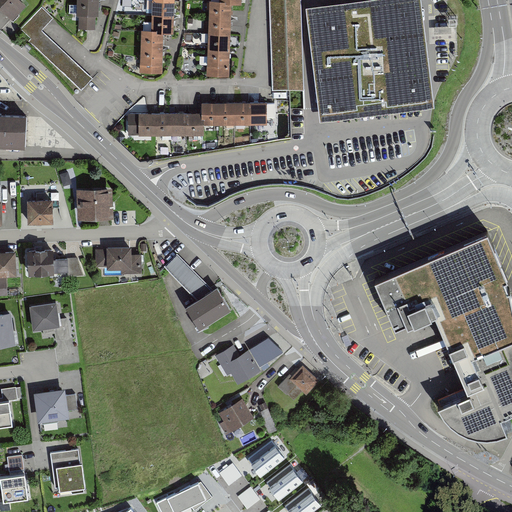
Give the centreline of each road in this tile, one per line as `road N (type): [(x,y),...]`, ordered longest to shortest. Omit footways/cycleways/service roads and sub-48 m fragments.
road 1 (secondary): [(318,341),(422,434),(498,480)]
road 2 (primary): [(398,196),(354,211),(275,196),(189,225)]
road 3 (trunk): [(499,13),(449,155),(439,171),(398,196)]
road 4 (primary): [(481,146),(448,180),(405,204),(347,225),(311,223)]
road 5 (residential): [(0,240),(139,236),(189,225)]
road 6 (secondary): [(189,225),(262,303),(305,335)]
road 7 (primary): [(84,127),(189,225)]
road 8 (primary): [(383,231),(486,176),(511,175)]
road 9 (secondary): [(318,341),(322,278),(383,231)]
road 10 (primary): [(383,231),(404,232),(484,198),(511,201)]
road 11 (residential): [(129,84),(261,83)]
